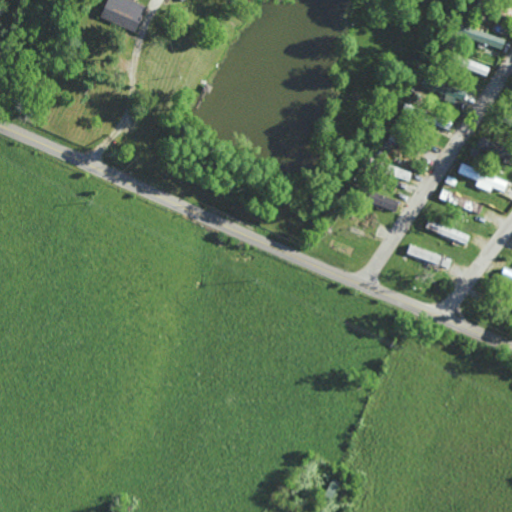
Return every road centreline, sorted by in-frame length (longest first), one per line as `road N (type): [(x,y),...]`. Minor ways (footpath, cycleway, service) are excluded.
road 1 (secondary): [(0,126),(511,347)]
road 2 (residential): [(511,70),(389,250)]
